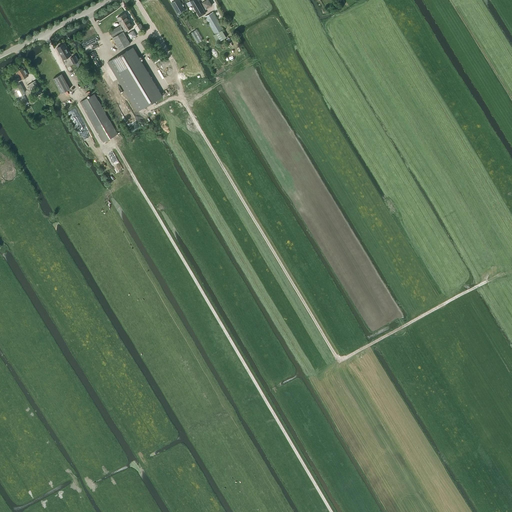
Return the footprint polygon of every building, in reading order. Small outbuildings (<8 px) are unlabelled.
[(184,9),(179,0),(175,0),(171,3),(177,13),(184,9)] [(188,6),(189,6),(192,4),(199,16),(205,13),(197,0),(190,0),(186,3),(188,6)] [(204,17),(206,19),(203,20),(205,23),(208,22),(215,34),(213,35),(217,42),(226,37),(222,30),(223,29),(213,12),(204,17)] [(130,43),(123,30),(124,30),(124,31),(133,26),(125,13),(117,17),(121,25),(109,31),(119,49),(130,43)] [(156,57),(145,40),(141,43),(152,59),(156,57)] [(63,59),(71,55),(64,43),(57,48),(63,59)] [(107,61),(137,111),(162,96),(132,47),(107,61)] [(18,77),(16,79),(18,81),(28,75),(22,66),(15,71),(18,77)] [(61,93),(69,89),(61,73),(53,78),(61,93)] [(30,92),(38,87),(34,81),(27,85),(30,92)] [(18,84),(9,89),(14,98),(23,93),(18,84)] [(80,101),(103,142),(117,134),(94,94),(80,101)] [(22,104),(26,101),(23,95),(17,98),(19,101),(20,101),(22,104)] [(15,172),(15,171),(14,169),(14,168),(13,167),(12,166),(11,166),(9,165),(8,165),(7,165),(5,166),(4,166),(3,167),(2,168),(1,169),(1,171),(1,172),(1,174),(1,175),(2,176),(3,177),(4,178),(5,179),(7,179),(9,179),(10,179),(12,178),(13,178),(14,176),(14,175),(15,174),(15,172)]
